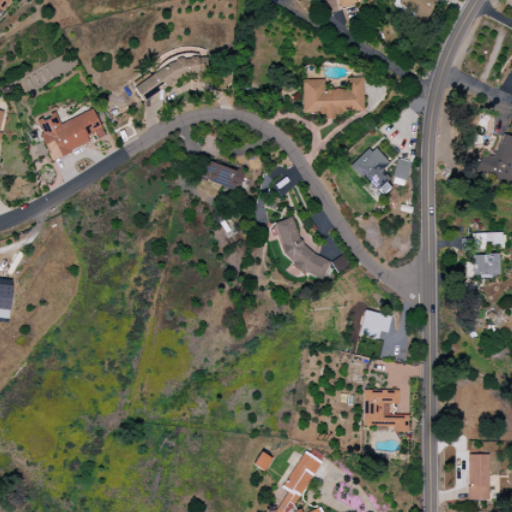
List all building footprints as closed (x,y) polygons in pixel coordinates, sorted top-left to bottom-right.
[(0,0),(0,10),(8,1),(6,0),(0,0)] [(356,4),(354,0),(336,0),(339,9),(356,4)] [(432,0),(397,0),(395,4),(423,19),(432,0)] [(132,85),(141,102),(206,64),(200,54),(182,64),(178,59),(132,85)] [(301,80),(302,113),(323,113),(323,119),(334,119),(334,113),(347,113),(347,112),(362,111),(362,78),(345,78),(345,89),(323,90),(323,80),(301,80)] [(50,159),(95,140),(95,139),(103,136),(92,110),(59,124),(54,112),(33,121),(50,159)] [(511,138),(501,135),(493,157),(482,153),(475,173),(505,184),(509,171),(511,172),(511,138)] [(388,163),(371,145),(352,164),(377,190),(389,179),(381,170),(388,163)] [(404,181),(409,163),(396,160),(391,177),(404,181)] [(241,173),(206,161),(200,179),(236,191),(241,173)] [(499,233),(470,234),(470,239),(459,239),(459,251),(483,250),(483,245),(500,244),(499,233)] [(335,273),(348,266),(343,255),(329,262),(335,273)] [(497,276),(496,255),(464,256),(465,277),(497,276)] [(0,318),(7,319),(10,280),(0,279),(0,318)] [(378,332),(387,333),(390,316),(363,311),(358,336),(377,339),(378,332)] [(397,391),(362,390),(361,424),(374,425),(374,430),(392,430),(392,432),(407,433),(407,415),(388,415),(388,404),(397,404),(397,391)] [(320,511),(319,508),(308,511),(299,511),(294,509),(293,507),(318,464),(316,459),(302,452),(281,489),(285,491),(274,511),(320,511)] [(488,500),(488,455),(466,455),(466,500),(488,500)]
